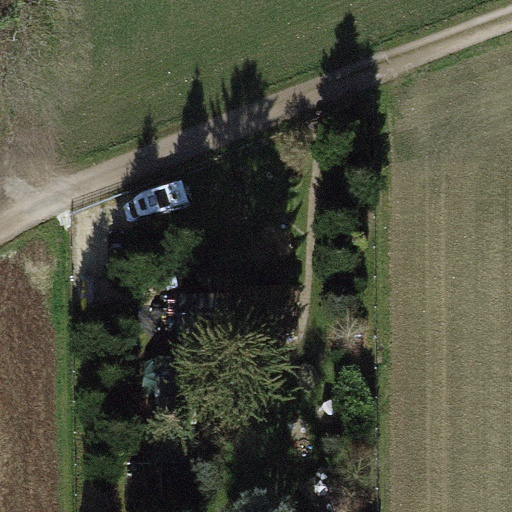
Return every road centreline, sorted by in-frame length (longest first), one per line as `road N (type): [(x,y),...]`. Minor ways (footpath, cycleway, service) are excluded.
road 1 (track): [(511,25),(50,192),(0,219)]
road 2 (track): [(50,192),(41,0)]
